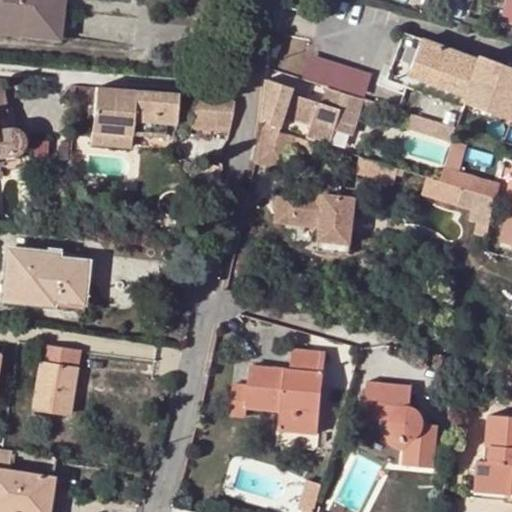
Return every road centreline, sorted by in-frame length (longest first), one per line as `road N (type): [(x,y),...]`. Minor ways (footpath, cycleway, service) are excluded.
road 1 (residential): [(154,511),(239,144),(263,0)]
road 2 (unknown): [(208,284),(359,322),(439,379)]
road 3 (unknown): [(251,69),(0,60)]
